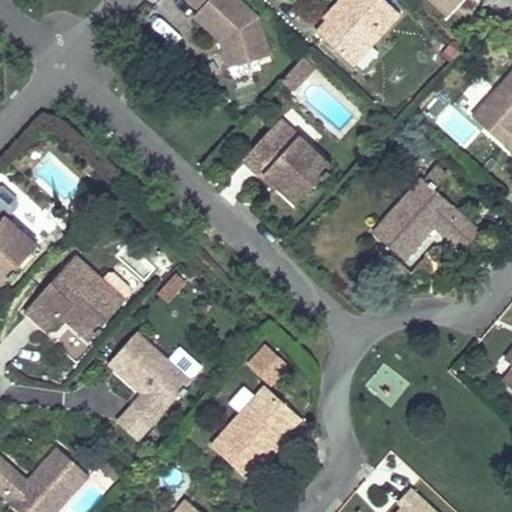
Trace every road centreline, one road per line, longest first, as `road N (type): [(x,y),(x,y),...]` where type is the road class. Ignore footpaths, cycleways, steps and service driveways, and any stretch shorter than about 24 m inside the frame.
road 1 (residential): [(62,63),(360,344)]
road 2 (residential): [(308,511),(352,463),(343,397),(360,344)]
road 3 (residential): [(360,344),(415,322),(474,314),(511,269)]
